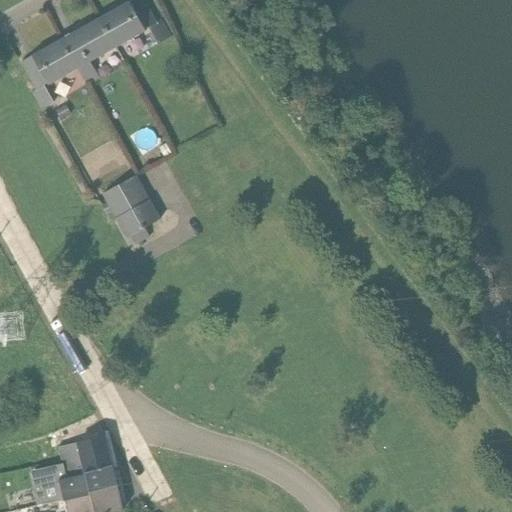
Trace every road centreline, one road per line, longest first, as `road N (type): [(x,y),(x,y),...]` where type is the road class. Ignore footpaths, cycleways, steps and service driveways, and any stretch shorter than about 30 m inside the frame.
road 1 (unclassified): [(90,374),(189,435),(302,482),(326,511)]
road 2 (unclassified): [(0,213),(90,374)]
road 3 (unclassified): [(90,374),(151,489)]
